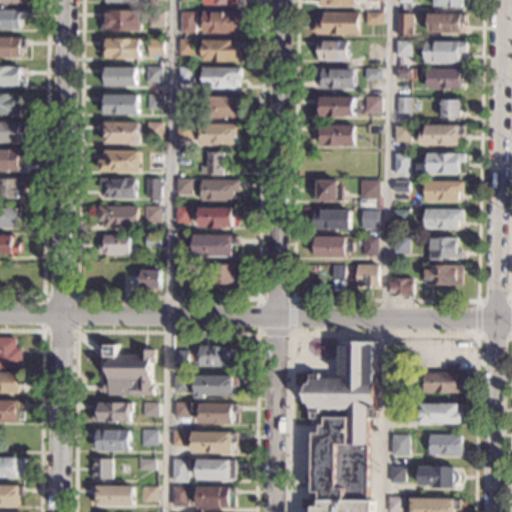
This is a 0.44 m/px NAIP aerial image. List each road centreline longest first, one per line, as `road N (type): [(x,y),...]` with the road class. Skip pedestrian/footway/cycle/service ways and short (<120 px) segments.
road 1 (residential): [(272,511),(281,0)]
road 2 (residential): [(493,511),(501,0)]
road 3 (residential): [(57,511),(65,0)]
road 4 (tertiary): [(511,318),(0,313)]
